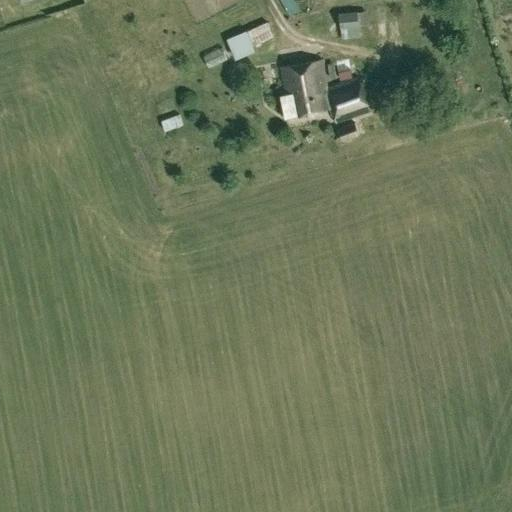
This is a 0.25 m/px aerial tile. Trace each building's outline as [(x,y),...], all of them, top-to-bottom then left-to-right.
[(338,12),(340,29),(360,26),(358,10),(338,12)] [(247,30),(254,44),(274,35),(268,21),(247,30)] [(329,107),(334,121),(370,110),(358,78),(327,87),(323,60),(282,67),(287,93),(280,94),(285,117),(329,107)] [(426,70),(398,79),(405,99),(413,96),(417,106),(436,99),(426,70)] [(161,121),(167,138),(179,134),(177,126),(183,124),(179,114),(161,121)] [(338,128),(342,140),(359,134),(355,122),(338,128)]
